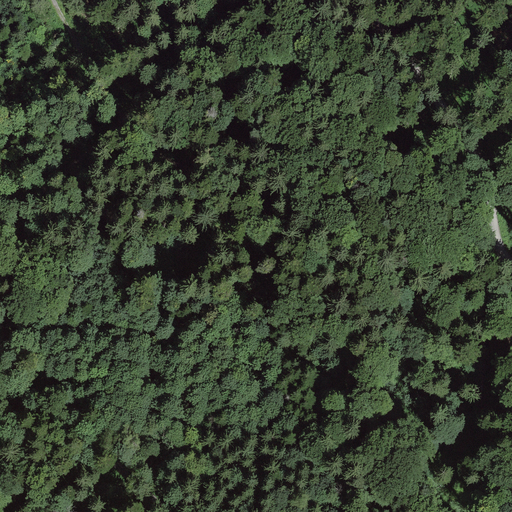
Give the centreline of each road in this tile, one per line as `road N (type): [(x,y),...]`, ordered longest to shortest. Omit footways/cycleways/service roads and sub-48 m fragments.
road 1 (track): [(125,121),(156,154),(280,218),(333,278),(350,331),(343,410),(354,511)]
road 2 (track): [(359,0),(457,128),(488,188),(493,243),(511,268)]
road 3 (track): [(251,0),(125,121)]
road 4 (track): [(52,0),(125,121)]
road 5 (track): [(125,121),(41,194),(39,213)]
